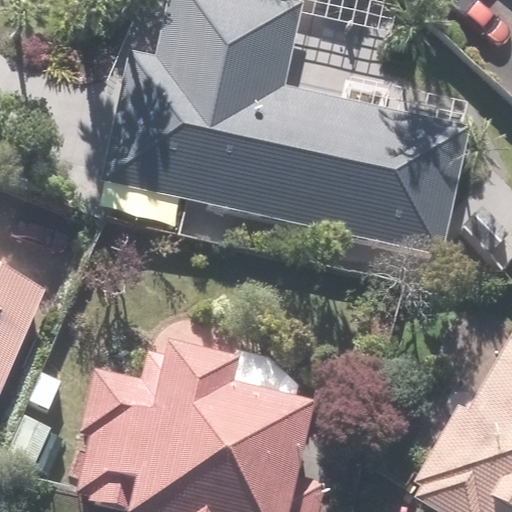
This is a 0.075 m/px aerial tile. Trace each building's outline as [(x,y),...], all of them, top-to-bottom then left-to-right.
[(289,10),(243,0),(159,0),(148,94),(102,88),(87,224),(175,234),(177,217),(434,265),(448,135),(270,96),(289,10)] [(511,36),(493,57),(511,75),(511,36)] [(0,374),(29,304),(0,292),(0,374)] [(453,416),(447,412),(399,490),(409,496),(401,509),(405,511),(511,511),(511,340),(503,335),(453,416)] [(264,511),(277,413),(212,405),(216,371),(131,360),(128,389),(82,383),(65,511),(264,511)] [(0,473),(22,483),(42,433),(7,419),(0,435),(0,473)]
